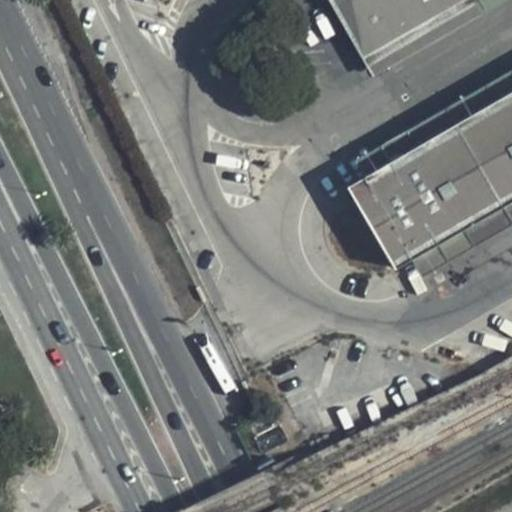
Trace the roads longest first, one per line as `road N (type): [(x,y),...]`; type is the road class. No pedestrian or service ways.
road 1 (primary): [(0,164),(176,511)]
road 2 (primary): [(250,511),(175,356),(91,219)]
road 3 (primary): [(215,511),(91,219)]
road 4 (primary): [(0,208),(132,495)]
road 5 (primary): [(91,219),(0,21)]
